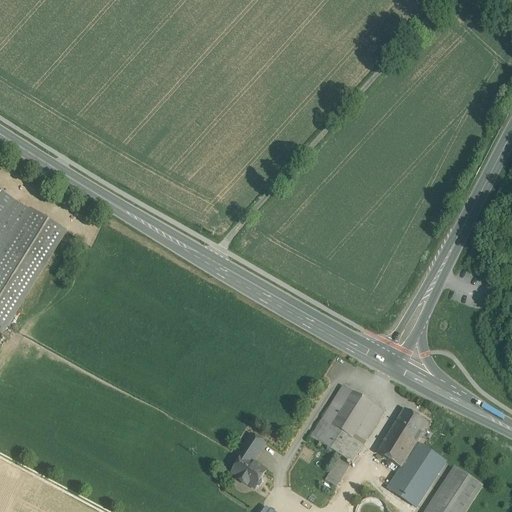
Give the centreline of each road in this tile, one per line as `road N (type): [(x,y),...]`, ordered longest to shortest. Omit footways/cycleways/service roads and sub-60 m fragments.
road 1 (primary): [(391,365),(0,134)]
road 2 (primary): [(511,137),(429,294)]
road 3 (primary): [(475,409),(427,356),(429,294)]
